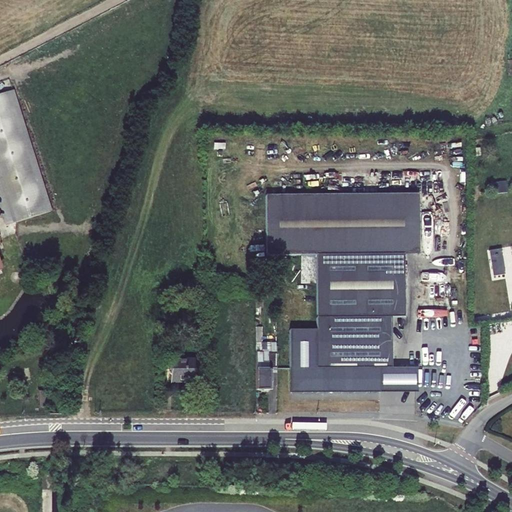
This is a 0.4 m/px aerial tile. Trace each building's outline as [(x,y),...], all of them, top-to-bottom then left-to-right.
[(0,209),(5,226),(51,211),(13,90),(0,94),(0,209)] [(505,181),(492,183),(493,195),(507,193),(505,181)] [(379,369),(391,369),(391,318),(404,318),(403,255),(418,255),(418,195),(265,196),(266,256),(300,255),(300,284),(315,283),(316,330),(288,331),(289,394),(379,393),(379,369)] [(501,249),(489,251),(493,277),(505,275),(501,249)] [(275,291),(255,291),(255,309),(262,308),(262,296),(275,296),(275,291)] [(270,368),(275,368),(275,343),(255,343),(255,390),(262,390),(262,391),(269,391),(270,374),(270,368)] [(203,383),(204,359),(175,358),(174,382),(203,383)] [(379,369),(379,393),(416,393),(416,368),(391,369),(379,369)]
